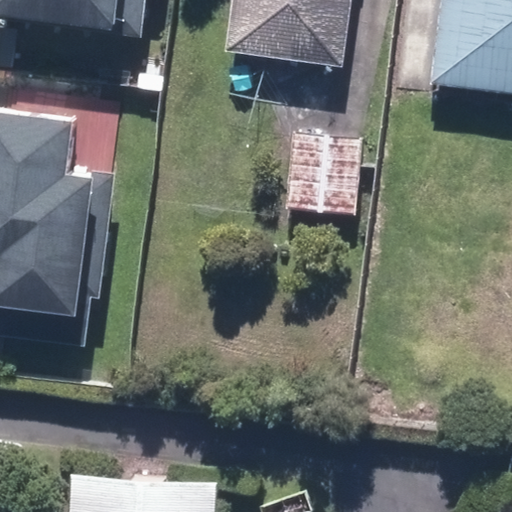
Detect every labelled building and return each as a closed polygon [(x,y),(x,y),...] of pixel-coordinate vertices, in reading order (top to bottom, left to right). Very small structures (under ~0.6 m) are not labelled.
[(0,0),(0,13),(108,28),(108,32),(139,36),(143,0),(0,0)] [(230,0),(223,50),(341,66),(349,0),(230,0)] [(511,0),(440,0),(430,84),(511,93),(511,0)] [(0,332),(83,344),(90,295),(97,296),(114,172),(90,169),(89,175),(63,171),(70,119),(0,110),(0,332)] [(292,133),(285,206),(354,212),(360,140),(292,133)] [(211,511),(214,480),(71,472),(68,511),(211,511)]
